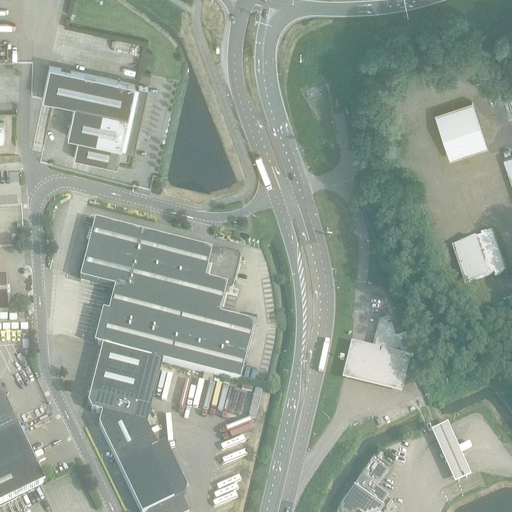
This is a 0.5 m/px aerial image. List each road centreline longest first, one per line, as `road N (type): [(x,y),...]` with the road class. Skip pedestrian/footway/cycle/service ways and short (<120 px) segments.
road 1 (unclassified): [(44,189),(36,199),(45,368),(112,511)]
road 2 (secondary): [(286,511),(316,381),(325,298),(300,188)]
road 3 (secondary): [(277,200),(294,254),(301,327),(267,511)]
road 4 (unclassified): [(277,200),(219,220),(61,181),(44,189)]
road 5 (secondary): [(240,0),(233,64),(239,98),(277,200)]
road 6 (secondary): [(300,188),(264,75),(268,3)]
road 7 (secondary): [(268,3),(340,11),(420,0)]
road 8 (unclassified): [(44,189),(24,146),(23,62)]
